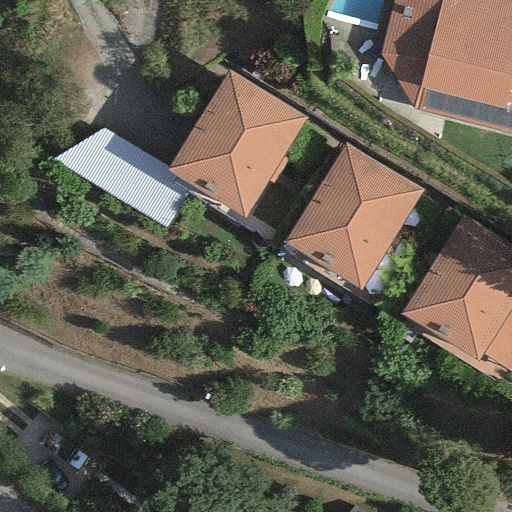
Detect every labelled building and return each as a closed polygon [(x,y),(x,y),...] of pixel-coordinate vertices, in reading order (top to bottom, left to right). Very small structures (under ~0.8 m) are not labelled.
[(511,0),(392,0),(378,58),(411,108),(511,134),(511,0)] [(306,119),(227,71),(168,167),(165,172),(190,187),(243,220),(306,119)] [(102,130),(53,159),(165,228),(190,187),(165,172),(168,167),(102,130)] [(421,189),(343,142),(282,244),(360,290),(421,189)] [(511,244),(461,214),(399,315),(476,363),(481,355),(508,371),(511,363),(511,244)]
